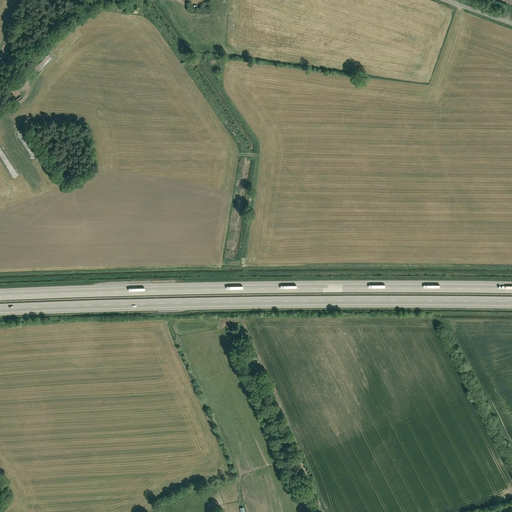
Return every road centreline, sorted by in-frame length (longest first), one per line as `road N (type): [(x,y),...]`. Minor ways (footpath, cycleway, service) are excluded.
road 1 (motorway): [(511,287),(0,295)]
road 2 (motorway): [(0,309),(511,302)]
